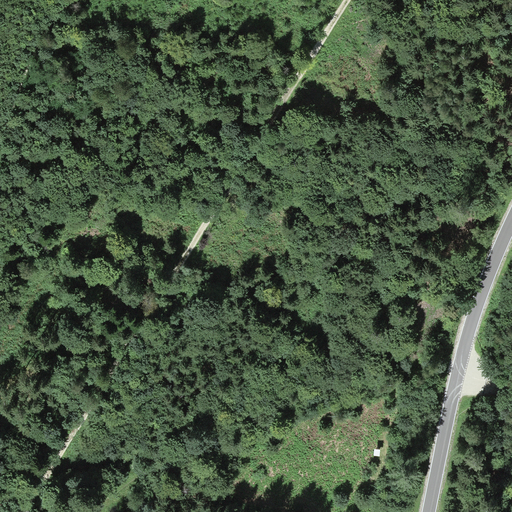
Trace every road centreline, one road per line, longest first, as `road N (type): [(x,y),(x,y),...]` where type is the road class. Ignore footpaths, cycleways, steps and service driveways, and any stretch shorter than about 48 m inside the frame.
road 1 (track): [(347,0),(23,511)]
road 2 (tertiary): [(511,219),(475,305),(429,511)]
road 3 (track): [(0,133),(27,62),(71,0)]
